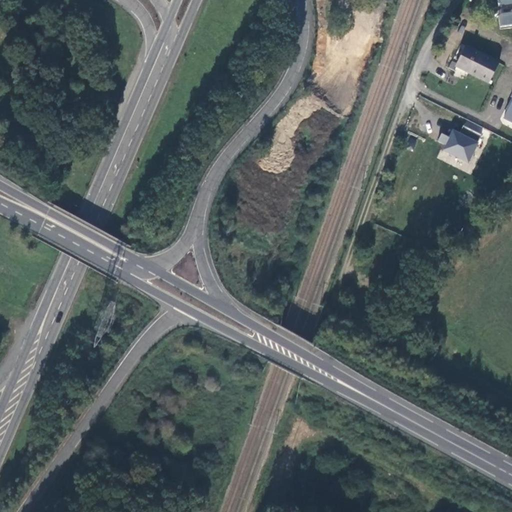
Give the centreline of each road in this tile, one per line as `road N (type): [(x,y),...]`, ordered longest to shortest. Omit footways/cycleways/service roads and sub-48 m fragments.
road 1 (secondary): [(25,368),(157,57)]
road 2 (unclassified): [(340,279),(424,51),(455,0)]
road 3 (primary): [(23,511),(138,352),(192,311)]
road 4 (primary): [(196,223),(219,169),(291,78),(304,30),(299,0)]
road 5 (track): [(511,410),(345,316),(335,303),(340,279)]
road 6 (track): [(343,0),(353,48),(288,217)]
road 7 (primary): [(192,311),(389,409)]
road 8 (primary): [(389,409),(228,311)]
road 9 (primary): [(147,266),(0,185)]
road 10 (primary): [(389,409),(511,474)]
road 11 (primary): [(0,208),(114,271)]
